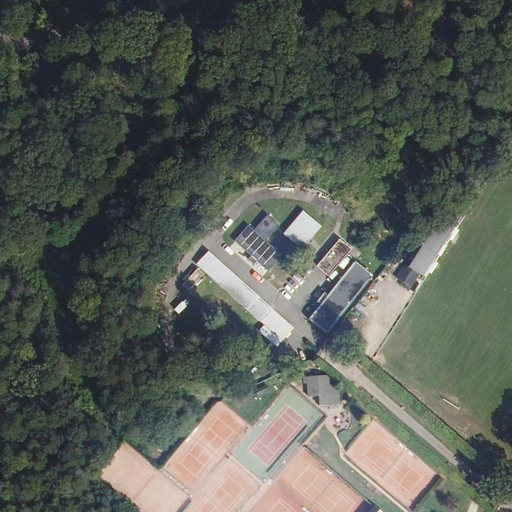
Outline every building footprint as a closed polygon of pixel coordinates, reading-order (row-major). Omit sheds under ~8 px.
[(323,225),(305,211),(288,232),(305,246),(323,225)] [(447,218),(442,216),(406,270),(400,267),(391,280),(398,283),(396,286),(404,291),(413,281),(419,284),(461,218),(453,211),(447,218)] [(269,214),(256,230),(267,240),(281,224),(269,214)] [(250,225),(235,241),(269,271),(284,255),(267,240),(256,230),(250,225)] [(352,248),(341,239),(319,266),(330,275),(352,248)] [(290,332),(204,256),(192,269),(196,272),(182,288),(187,294),(201,279),(258,329),(255,333),(275,350),(290,332)] [(319,381),(305,383),(307,400),(314,398),(317,410),(326,408),(327,414),(335,412),(333,388),(321,388),(319,381)] [(269,397),(265,390),(252,398),(257,404),(269,397)]
